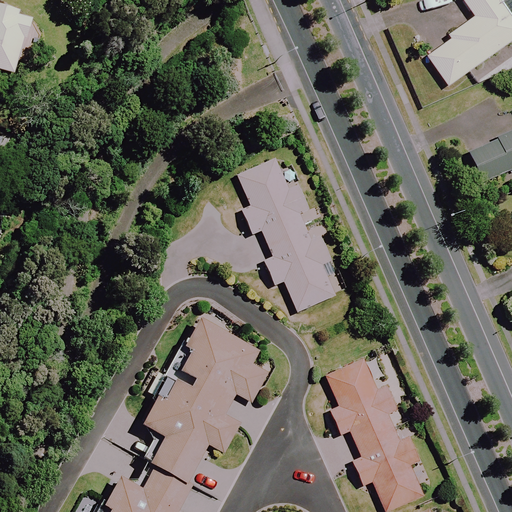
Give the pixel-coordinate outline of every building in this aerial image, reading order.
[(511,42),(511,19),(498,0),(460,0),(475,19),(448,38),(451,42),(427,59),(448,88),(511,42)] [(0,72),(14,76),(32,17),(0,7),(0,72)] [(511,171),(511,135),(469,155),(482,184),(511,171)] [(289,281),(303,312),(339,296),(326,265),(334,261),(323,236),(314,240),(302,215),(312,210),(302,186),(291,190),(278,159),(242,175),(255,205),(245,208),(256,234),(266,230),(278,258),(268,262),(279,286),(289,281)] [(177,511),(213,445),(228,453),(244,423),(227,414),(237,394),(255,403),(271,373),(254,364),(262,349),(206,319),(191,346),(198,350),(172,400),(165,396),(150,425),(170,436),(155,465),(158,466),(146,488),(123,476),(108,504),(117,508),(114,511),(177,511)] [(378,390),(366,359),(329,374),(342,405),(333,409),(344,434),(354,430),(365,456),(355,460),(366,485),(376,480),(389,511),(425,496),(413,466),(422,462),(411,437),(401,441),(390,413),(399,409),(389,385),(378,390)]
